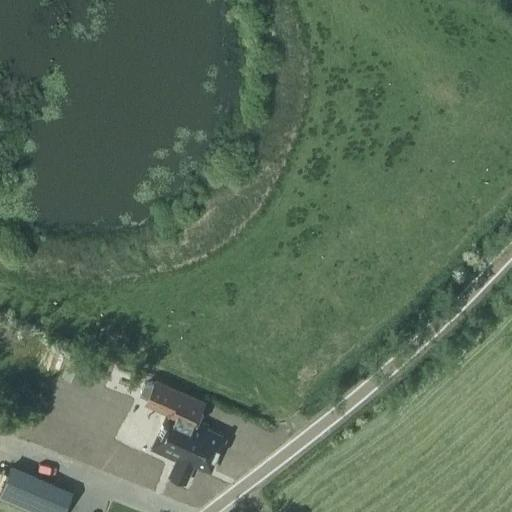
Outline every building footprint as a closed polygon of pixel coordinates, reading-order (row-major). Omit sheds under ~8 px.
[(64,376),(77,381),(85,362),(72,357),(64,376)] [(99,381),(103,371),(89,365),(85,375),(99,381)] [(205,428),(207,424),(197,420),(205,402),(156,379),(147,398),(170,408),(152,447),(177,459),(170,476),(185,482),(193,462),(210,469),(225,436),(205,428)] [(61,429),(89,441),(97,421),(69,410),(61,429)] [(127,462),(89,447),(83,463),(121,477),(127,462)] [(0,495),(38,511),(63,511),(72,493),(10,467),(0,490),(0,495)]
